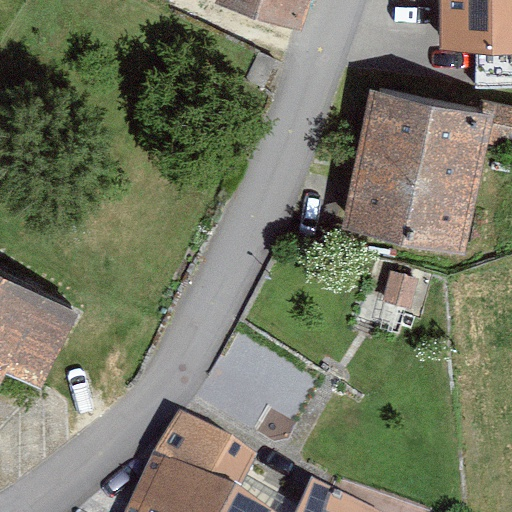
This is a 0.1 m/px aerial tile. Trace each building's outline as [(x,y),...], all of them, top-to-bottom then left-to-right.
[(312,0),(230,0),(305,25),(312,0)] [(511,0),(441,0),(441,41),(476,42),(477,84),(511,86),(511,0)] [(483,104),(373,84),(343,221),(465,247),(489,140),(511,144),(511,104),(484,99),(483,104)] [(0,383),(9,367),(45,384),(80,306),(0,263),(0,383)] [(419,277),(393,270),(385,300),(412,304),(419,277)] [(368,511),(316,488),(303,511),(261,511),(240,500),(259,464),(181,418),(154,460),(130,511),(368,511)]
